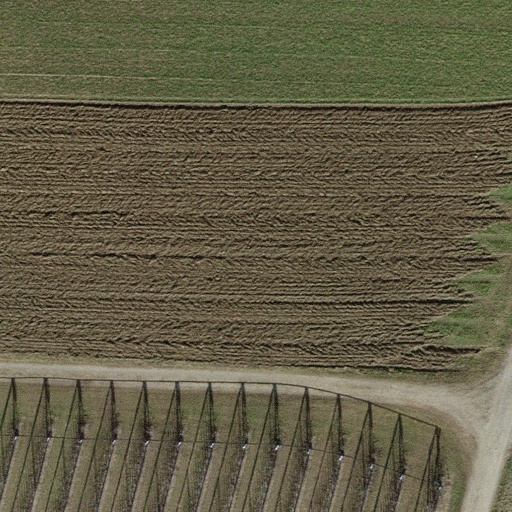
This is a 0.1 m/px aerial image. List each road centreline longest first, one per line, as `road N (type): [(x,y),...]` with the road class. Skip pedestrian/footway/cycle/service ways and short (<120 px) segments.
road 1 (track): [(0,376),(511,400)]
road 2 (track): [(481,511),(511,396)]
